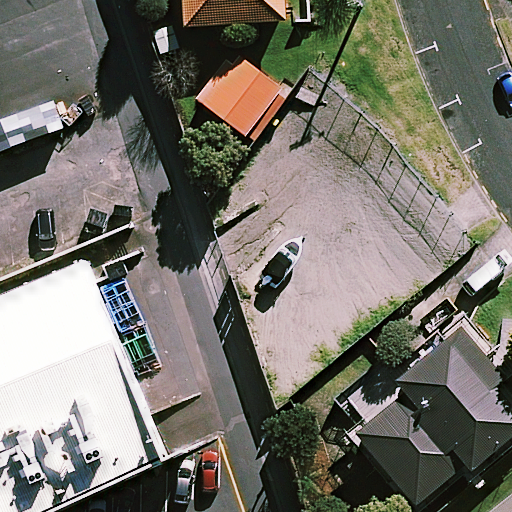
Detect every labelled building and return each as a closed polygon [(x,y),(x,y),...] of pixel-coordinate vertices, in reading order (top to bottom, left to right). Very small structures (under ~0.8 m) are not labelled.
[(183,0),(186,27),(308,18),(307,0),(183,0)] [(281,88),(241,57),(205,104),(245,135),(281,88)] [(285,269),(326,324),(380,283),(369,270),(421,231),(387,187),(395,181),(362,137),(348,148),(328,122),(276,161),(284,171),(260,189),(308,252),(285,269)] [(0,511),(69,511),(177,462),(93,259),(0,297),(0,511)] [(505,380),(461,326),(392,383),(402,396),(358,432),(417,503),(468,461),(473,467),(511,435),(511,404),(498,386),(505,380)] [(511,511),(511,495),(490,511),(511,511)]
